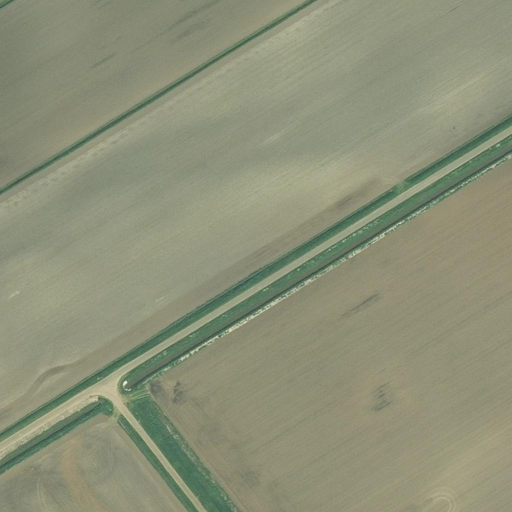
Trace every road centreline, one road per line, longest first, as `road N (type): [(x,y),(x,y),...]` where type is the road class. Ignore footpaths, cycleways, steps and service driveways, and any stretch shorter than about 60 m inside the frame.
road 1 (unclassified): [(103,383),(511,130)]
road 2 (unclassified): [(202,511),(103,383)]
road 3 (unclassified): [(0,447),(103,383)]
